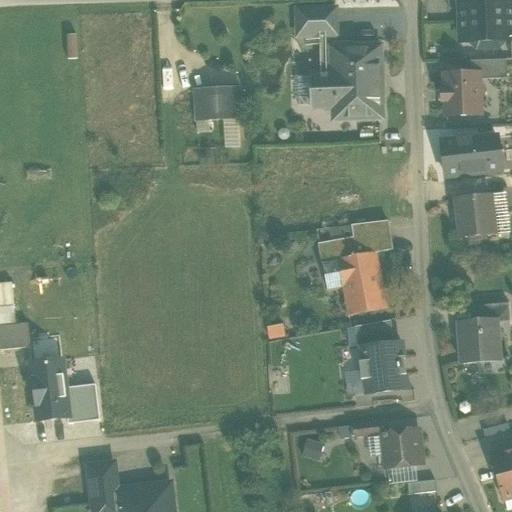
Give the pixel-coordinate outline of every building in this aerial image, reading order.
[(511,1),(459,3),(460,43),(470,43),(503,42),(511,41),(511,30),(511,24),(511,1)] [(336,9),(297,11),(297,37),(336,36),(336,9)] [(64,33),(64,56),(73,56),(74,33),(64,33)] [(379,48),(332,49),(333,75),(313,75),(313,78),(316,78),(317,106),(314,106),(314,108),(334,108),(334,120),(381,119),(380,93),(378,93),(377,79),(380,79),(379,48)] [(506,61),(470,62),(471,74),(479,74),(479,80),(506,80),(506,61)] [(471,74),(444,75),(444,91),(441,91),(442,102),(444,102),(445,117),(481,116),(480,97),(483,94),(483,88),(480,85),(479,80),(479,74),(471,74)] [(223,124),(237,123),(235,89),(194,91),(196,125),(223,124)] [(237,123),(223,124),(224,149),(239,148),(237,123)] [(445,177),(501,171),(497,139),(472,142),(472,140),(441,144),(445,177)] [(504,196),(491,197),(496,235),(509,234),(504,196)] [(491,197),(457,201),(461,240),(496,235),(491,197)] [(387,222),(351,227),(353,238),(356,257),(376,253),(392,251),(387,222)] [(353,238),(318,245),(322,263),(338,260),(356,257),(353,238)] [(338,260),(343,289),(348,317),(387,310),(376,253),(356,257),(338,260)] [(343,289),(338,260),(322,263),(327,292),(343,289)] [(10,282),(0,283),(0,308),(13,308),(10,282)] [(509,305),(478,307),(479,323),(497,322),(497,325),(510,324),(509,305)] [(0,327),(17,326),(15,307),(13,308),(0,308),(0,327)] [(357,350),(361,349),(361,348),(393,344),(390,322),(355,328),(357,350)] [(479,323),(458,325),(461,365),(500,362),(497,325),(497,322),(479,323)] [(17,326),(0,327),(0,351),(30,348),(28,325),(17,326)] [(393,344),(361,348),(361,349),(363,363),(359,363),(361,381),(365,381),(367,396),(407,391),(405,376),(406,376),(405,374),(402,374),(400,361),(404,360),(404,358),(403,358),(401,343),(393,344)] [(62,362),(32,365),(38,421),(67,418),(68,418),(65,390),(62,362)] [(95,387),(65,390),(68,418),(67,418),(68,425),(98,421),(95,387)] [(388,421),(352,426),(353,439),(381,435),(381,434),(389,433),(388,421)] [(389,433),(381,434),(381,435),(385,470),(416,466),(421,466),(417,430),(389,433)] [(511,452),(511,451),(490,457),(502,501),(511,498),(511,452)] [(89,468),(92,496),(116,494),(116,493),(113,465),(89,468)] [(418,482),(416,466),(385,470),(387,486),(418,482)] [(435,481),(407,484),(408,496),(436,492),(435,481)] [(172,511),(169,486),(150,489),(150,493),(138,495),(138,490),(116,493),(116,494),(92,496),(94,511),(172,511)]
